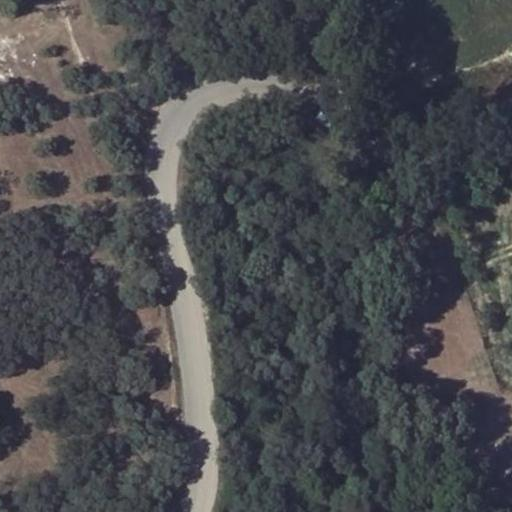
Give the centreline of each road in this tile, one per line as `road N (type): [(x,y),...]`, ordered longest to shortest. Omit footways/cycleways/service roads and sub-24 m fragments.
road 1 (unclassified): [(301,100),(274,78),(243,72),(172,104),(154,141),(153,185),(209,467),(197,511)]
road 2 (unclassified): [(511,142),(422,185),(388,172),(301,100)]
